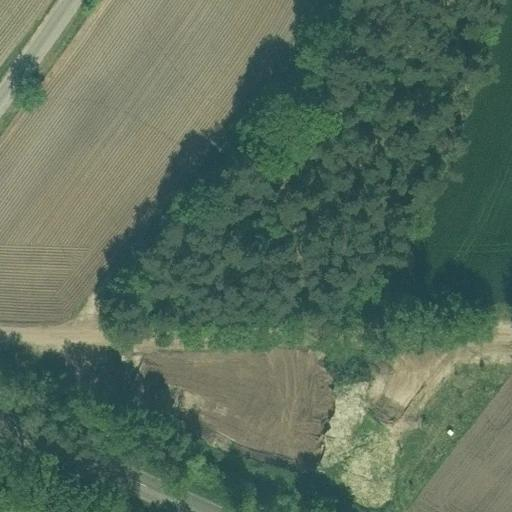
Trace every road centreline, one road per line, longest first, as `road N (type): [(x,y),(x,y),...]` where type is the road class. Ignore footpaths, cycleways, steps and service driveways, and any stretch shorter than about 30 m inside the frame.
road 1 (track): [(511,341),(277,345),(0,335)]
road 2 (tertiary): [(205,511),(0,420)]
road 3 (unclassified): [(0,104),(41,52),(67,0)]
